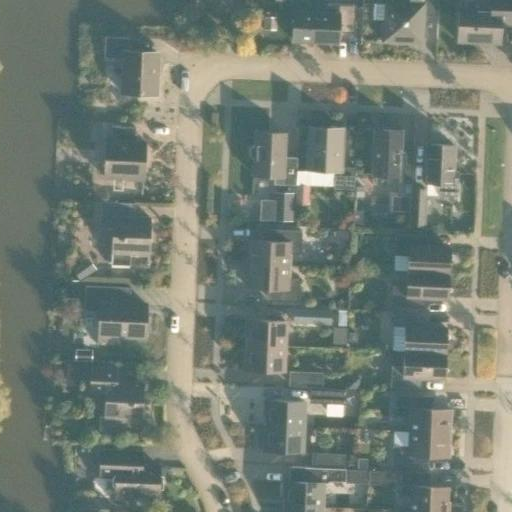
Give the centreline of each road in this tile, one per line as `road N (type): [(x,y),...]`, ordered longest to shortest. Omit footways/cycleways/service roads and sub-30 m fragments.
road 1 (residential): [(216,511),(172,392),(187,84)]
road 2 (residential): [(511,86),(200,70),(187,84)]
road 3 (residential): [(503,362),(511,160)]
road 4 (residential): [(496,511),(503,362)]
